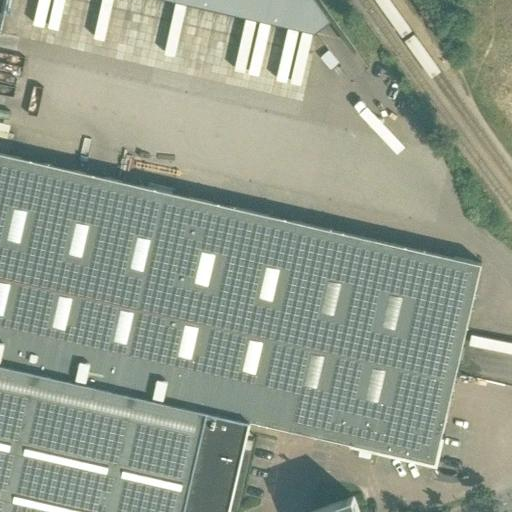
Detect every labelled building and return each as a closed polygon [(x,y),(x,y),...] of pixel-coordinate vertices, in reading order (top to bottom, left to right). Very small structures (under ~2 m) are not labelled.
[(0,33),(7,0),(174,0),(316,32),(329,16),(318,0),(0,0),(0,511),(230,511),(251,421),(330,439),(363,449),(438,466),(445,436),(444,436),(483,263),(455,256),(454,258),(68,169),(0,152),(0,33)] [(511,0),(503,0),(500,25),(511,26),(511,0)] [(335,145),(339,135),(316,125),(312,134),(335,145)] [(511,308),(511,298),(497,296),(495,306),(511,308)] [(359,511),(354,496),(312,511),(359,511)]
